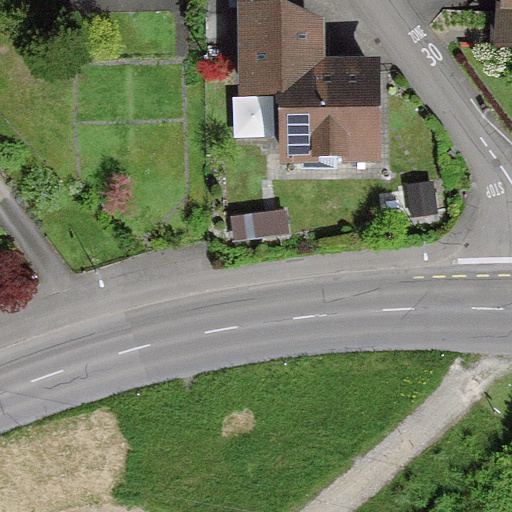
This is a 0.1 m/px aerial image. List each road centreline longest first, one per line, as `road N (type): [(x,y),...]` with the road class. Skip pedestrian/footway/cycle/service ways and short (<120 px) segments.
road 1 (secondary): [(0,390),(210,331),(313,316),(511,309)]
road 2 (residential): [(511,180),(384,0)]
